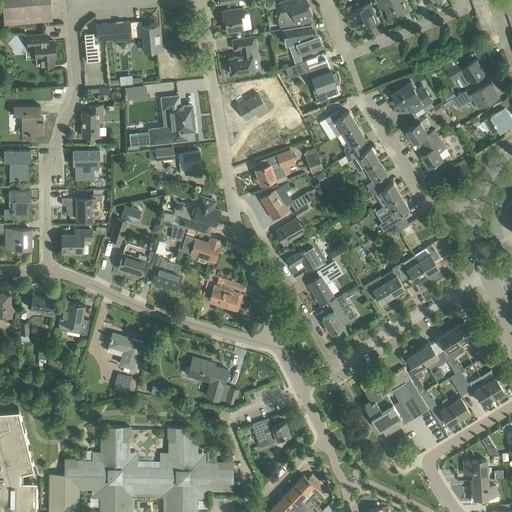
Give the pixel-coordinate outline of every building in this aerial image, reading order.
[(2,0),(4,23),(53,19),(50,0),(2,0)] [(271,0),(267,1),(269,8),(276,7),(274,0),(271,0)] [(305,1),(308,0),(307,0),(285,0),(279,2),(281,10),(284,26),(313,22),(310,15),(313,14),(310,6),(307,6),(305,1)] [(377,0),(381,9),(386,7),(389,16),(403,11),(403,13),(411,10),(406,0),(377,0)] [(482,0),(473,3),(475,10),(488,5),(486,0),(482,0)] [(365,7),(347,14),(351,26),(357,24),(358,28),(372,23),(372,25),(380,22),(371,1),(364,4),(365,7)] [(475,10),(477,15),(490,10),(488,5),(475,10)] [(241,15),(244,14),(243,7),(221,10),(222,18),(224,17),(226,32),(236,30),(244,29),(241,15)] [(477,15),(479,21),(492,16),(490,10),(477,15)] [(479,21),(481,27),(494,22),(492,16),(479,21)] [(143,35),(145,50),(162,49),(162,48),(161,48),(159,33),(160,33),(160,24),(142,26),(142,20),(130,21),(131,36),(143,35)] [(96,24),(98,39),(131,36),(130,21),(96,24)] [(481,27),(483,33),(496,28),(494,22),(481,27)] [(312,26),(283,31),(285,44),(296,42),(300,54),(323,46),(320,37),(316,39),(315,34),(313,34),(312,26)] [(483,33),(485,38),(498,34),(496,28),(483,33)] [(0,37),(0,39),(5,44),(12,36),(6,31),(0,37)] [(94,32),(83,33),(85,51),(86,62),(100,60),(98,43),(95,43),(94,32)] [(26,35),(27,46),(31,46),(32,50),(33,51),(35,51),(36,67),(56,65),(54,40),(46,41),(44,39),(44,34),(26,35)] [(498,34),(485,38),(487,41),(487,45),(500,40),(498,34)] [(255,35),(232,39),(234,49),(241,47),(242,55),(228,57),(231,73),(255,69),(253,57),(258,56),(255,35)] [(444,61),(447,67),(454,79),(459,76),(464,85),(485,72),(477,58),(466,64),(460,55),(444,61)] [(303,60),(285,67),(289,77),(306,71),(303,60)] [(327,60),(308,66),(317,91),(324,88),(328,97),(340,92),(337,84),(339,83),(335,72),(332,73),(327,60)] [(111,79),(112,85),(142,82),(141,77),(111,79)] [(253,96),(237,98),(237,101),(238,101),(241,121),(255,119),(254,110),(262,109),(261,101),(273,99),(270,81),(251,84),(253,96)] [(409,106),(413,112),(433,100),(426,89),(419,94),(411,81),(393,92),(402,105),(409,101),(411,104),(409,106)] [(455,102),(458,107),(475,97),(481,106),(499,95),(491,82),(467,96),(464,91),(453,97),(455,102)] [(124,85),(124,98),(146,97),(146,84),(124,85)] [(131,133),(129,133),(131,145),(139,144),(151,143),(165,141),(188,139),(187,130),(195,129),(192,104),(180,105),(179,95),(162,97),(162,98),(163,108),(165,126),(149,128),(150,131),(138,132),(131,133)] [(453,97),(444,102),(447,107),(455,102),(453,97)] [(36,133),(43,133),(43,120),(40,120),(40,104),(13,105),(13,114),(21,114),(22,134),(30,134),(30,133),(36,133)] [(82,112),(82,135),(99,135),(99,113),(103,113),(102,104),(90,104),(90,112),(82,112)] [(296,106),(274,117),(280,129),(302,117),(296,106)] [(484,119),(493,133),(501,128),(501,129),(511,122),(511,116),(506,106),(492,114),(484,119)] [(339,109),(325,118),(336,135),(343,131),(356,122),(349,110),(342,114),(339,109)] [(419,139),(423,145),(435,137),(440,134),(435,127),(431,130),(428,126),(426,128),(421,121),(407,129),(412,137),(410,138),(413,143),(415,141),(415,142),(419,139)] [(343,147),(347,153),(361,144),(358,140),(365,136),(356,122),(343,131),(350,143),(343,147)] [(435,137),(423,145),(427,151),(420,155),(424,160),(426,159),(430,166),(444,158),(440,151),(442,149),(447,146),(440,134),(435,137)] [(360,170),(359,170),(378,158),(371,146),(364,150),(361,144),(347,153),(347,154),(345,155),(351,165),(356,167),(358,171),(360,170)] [(173,147),(155,149),(156,159),(156,160),(174,158),(173,147)] [(94,179),(94,164),(99,164),(99,148),(73,149),(73,164),(76,164),(76,179),(94,179)] [(270,163),(256,168),(261,183),(275,178),(277,182),(287,178),(286,174),(291,172),(288,165),(295,162),(290,148),(267,157),(270,163)] [(4,150),(4,160),(10,160),(10,180),(18,179),(28,179),(28,160),(30,160),(30,149),(4,150)] [(199,149),(182,152),(185,173),(199,171),(198,163),(201,163),(199,149)] [(319,157),(308,161),(312,173),(323,168),(319,157)] [(366,183),(369,189),(383,180),(380,176),(387,172),(378,158),(359,170),(360,170),(364,177),(369,174),(373,179),(366,183)] [(323,170),(316,174),(320,181),(318,183),(323,192),(333,186),(323,170)] [(374,192),(382,205),(400,193),(393,182),(386,186),(383,180),(369,189),(372,194),(374,192)] [(125,181),(119,184),(123,190),(128,187),(125,181)] [(287,182),(261,198),(273,218),(287,209),(285,205),(292,201),(285,190),(290,188),(287,182)] [(296,208),(306,202),(322,192),(317,186),(292,203),(296,208)] [(9,190),(9,200),(13,200),(13,210),(12,210),(12,212),(13,212),(13,218),(29,217),(29,199),(31,199),(31,189),(9,190)] [(82,196),(62,197),(62,204),(68,204),(70,214),(70,215),(76,215),(76,219),(94,219),(94,200),(101,200),(101,193),(82,194),(82,196)] [(395,222),(399,219),(405,216),(402,211),(409,207),(400,193),(382,205),(390,218),(388,219),(391,224),(395,222)] [(177,200),(173,212),(181,214),(178,223),(207,233),(210,223),(215,225),(220,209),(213,207),(215,200),(200,195),(197,202),(184,207),(185,203),(177,200)] [(306,202),(296,208),(294,209),(298,216),(309,208),(306,202)] [(125,205),(121,217),(132,221),(136,209),(125,205)] [(162,212),(161,218),(172,222),(173,214),(168,213),(162,212)] [(405,216),(399,219),(395,222),(403,235),(405,234),(402,228),(410,223),(405,216)] [(116,217),(109,239),(121,243),(128,221),(116,217)] [(276,230),(284,244),(305,232),(296,217),(276,230)] [(161,218),(160,224),(173,226),(171,238),(177,239),(175,245),(179,246),(185,226),(172,222),(161,218)] [(396,225),(390,228),(394,234),(400,231),(396,225)] [(6,247),(11,248),(31,247),(31,228),(6,229),(6,238),(6,247)] [(62,253),(83,253),(83,239),(92,239),(92,229),(75,229),(75,235),(71,234),(71,233),(62,233),(62,253)] [(185,235),(180,250),(189,253),(189,252),(200,256),(199,259),(199,261),(204,262),(206,261),(207,258),(215,261),(219,246),(221,240),(210,236),(208,242),(195,238),(185,235)] [(297,252),(286,259),(291,266),(302,260),(308,270),(326,258),(315,240),(314,241),(310,235),(301,241),(304,247),(297,252)] [(427,248),(415,255),(427,274),(439,266),(434,259),(440,256),(431,243),(426,246),(427,248)] [(336,248),(340,255),(347,251),(342,244),(336,248)] [(152,262),(151,264),(157,266),(156,269),(152,281),(163,284),(169,286),(177,289),(184,266),(167,260),(161,258),(162,254),(155,251),(152,262)] [(146,260),(145,259),(146,256),(139,253),(138,257),(123,252),(118,268),(141,275),(146,260)] [(402,260),(397,264),(406,277),(411,274),(415,281),(427,274),(415,255),(414,254),(403,261),(402,260)] [(320,276),(308,283),(320,302),(333,294),(327,283),(343,272),(335,258),(317,270),(320,276)] [(393,269),(382,276),(393,295),(405,287),(401,280),(406,277),(397,264),(392,267),(393,269)] [(233,291),(236,281),(217,275),(210,273),(200,302),(208,304),(209,301),(233,309),(239,292),(233,291)] [(380,274),(363,285),(372,298),(377,295),(381,302),(393,295),(382,276),(381,276),(380,274)] [(336,309),(322,318),(331,332),(343,325),(349,321),(344,313),(352,308),(345,298),(364,286),(361,282),(331,301),(336,309)] [(11,311),(14,310),(10,303),(10,293),(5,293),(4,292),(4,291),(3,291),(0,293),(0,292),(0,315),(11,316),(11,311)] [(30,306),(52,310),(54,298),(32,295),(30,306)] [(83,317),(85,305),(63,300),(58,328),(87,332),(89,319),(83,317)] [(464,321),(451,329),(461,343),(465,350),(465,351),(472,347),(471,346),(482,340),(475,329),(471,332),(464,321)] [(28,322),(20,322),(21,334),(29,334),(28,322)] [(446,348),(441,350),(455,372),(460,369),(463,367),(461,363),(459,365),(454,357),(465,350),(461,343),(451,329),(439,336),(446,348)] [(109,345),(107,350),(122,354),(120,362),(135,367),(143,341),(113,332),(111,337),(110,337),(108,344),(109,345)] [(430,342),(418,349),(426,362),(432,358),(437,366),(447,359),(441,350),(437,353),(430,342)] [(412,368),(407,371),(417,387),(423,384),(419,377),(424,374),(419,366),(426,362),(418,349),(406,357),(412,368)] [(484,356),(491,367),(496,363),(490,352),(484,356)] [(210,360),(193,355),(187,374),(209,380),(205,394),(232,402),(234,395),(237,396),(239,389),(230,386),(223,384),(228,368),(209,363),(210,360)] [(382,428),(386,435),(430,408),(428,405),(422,394),(417,387),(404,366),(382,380),(386,386),(380,390),(371,376),(360,383),(371,401),(364,405),(371,415),(370,415),(379,430),(382,428)] [(440,368),(434,372),(438,379),(445,375),(440,368)] [(460,369),(455,372),(462,384),(467,380),(460,369)] [(495,375),(484,382),(493,397),(504,390),(500,383),(506,380),(499,369),(494,373),(495,375)] [(462,384),(455,372),(450,376),(457,387),(462,384)] [(119,373),(115,388),(128,391),(129,388),(132,378),(132,377),(119,373)] [(493,397),(484,382),(481,376),(470,383),(483,403),(493,397)] [(132,378),(129,388),(134,390),(137,380),(132,378)] [(462,384),(457,387),(461,394),(467,391),(462,384)] [(427,391),(422,394),(428,405),(434,402),(427,391)] [(460,396),(450,402),(459,418),(470,411),(460,396)] [(459,418),(448,398),(442,402),(445,406),(439,409),(449,424),(459,418)] [(0,508),(30,508),(30,503),(36,503),(36,487),(29,486),(29,477),(22,477),(23,468),(33,466),(31,456),(27,457),(24,446),(28,445),(24,427),(20,428),(17,417),(21,416),(18,407),(0,408),(0,508)] [(269,418),(252,424),(260,445),(291,434),(285,420),(272,425),(269,418)] [(73,511),(74,500),(78,500),(79,487),(93,487),(93,492),(96,495),(101,495),(100,511),(196,511),(197,496),(201,496),(204,493),(204,489),(232,489),(233,460),(224,460),(224,461),(204,461),(204,456),(201,453),(197,453),(197,435),(190,435),(190,427),(167,427),(167,436),(169,436),(169,452),(162,452),(162,460),(163,460),(163,466),(135,465),(135,460),(137,460),(137,452),(130,452),(130,436),(132,436),(132,426),(109,426),(109,434),(101,434),(101,452),(97,452),(94,455),(94,459),(74,459),(74,458),(65,458),(65,473),(50,473),(49,511),(73,511)] [(473,472),(474,479),(487,478),(486,459),(464,460),(464,461),(465,472),(464,472),(464,473),(473,472)] [(304,474),(295,483),(306,493),(311,488),(319,496),(327,487),(312,473),(308,478),(304,474)] [(487,478),(474,479),(474,485),(473,485),(474,498),(496,497),(496,484),(488,484),(487,478)] [(286,492),(304,510),(306,511),(316,511),(306,502),(306,503),(301,498),(306,493),(295,483),(286,492)] [(286,492),(277,501),(288,511),(293,506),(298,511),(306,511),(304,510),(286,492)] [(287,511),(288,511),(277,501),(268,511),(269,511),(287,511)] [(511,511),(511,502),(510,503),(510,510),(492,510),(492,511),(511,511)] [(324,508),(327,511),(328,511),(332,508),(328,503),(324,508)]
